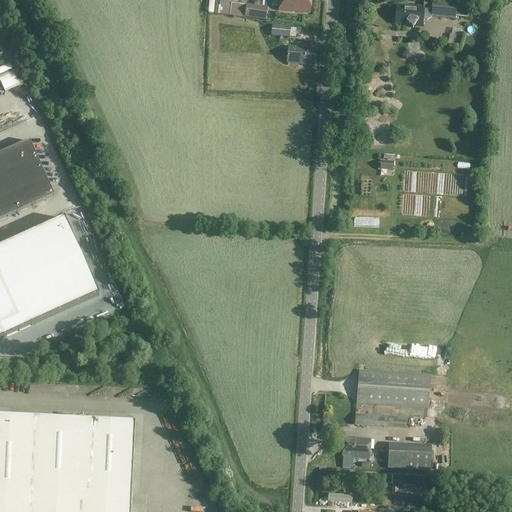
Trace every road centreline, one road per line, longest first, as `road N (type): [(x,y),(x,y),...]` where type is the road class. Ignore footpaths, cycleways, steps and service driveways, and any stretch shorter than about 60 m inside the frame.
road 1 (tertiary): [(298,511),(333,0)]
road 2 (track): [(511,246),(316,233)]
